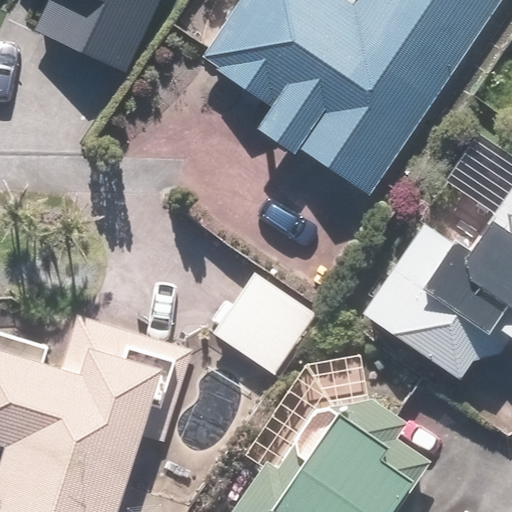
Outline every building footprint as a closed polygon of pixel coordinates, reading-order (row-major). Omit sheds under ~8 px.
[(134,70),(165,0),(55,0),(43,29),(134,70)] [(267,123),(376,194),(502,0),(248,0),(212,57),(281,102),(267,123)] [(436,214),(365,304),(463,380),(486,352),(493,358),(508,339),(496,329),(505,318),(511,323),(511,163),(459,232),(436,214)] [(125,511),(171,366),(99,344),(92,367),(0,338),(0,435),(13,439),(0,481),(0,511),(125,511)] [(351,407),(330,390),(237,511),(412,511),(404,505),(437,462),(394,430),(406,414),(368,385),(351,407)]
